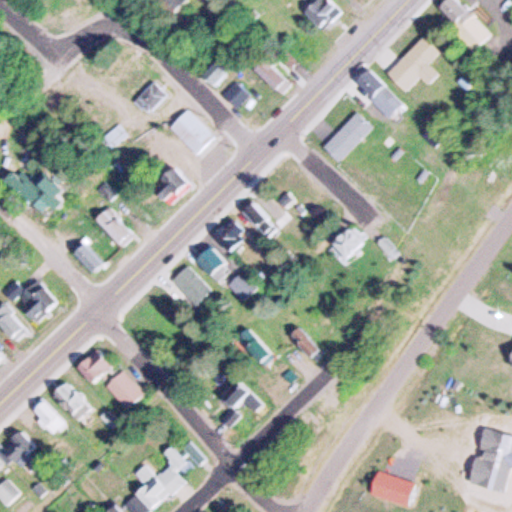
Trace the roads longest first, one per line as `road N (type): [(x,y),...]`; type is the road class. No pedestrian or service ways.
road 1 (residential): [(310,511),(337,450),(511,204)]
road 2 (residential): [(239,463),(0,194)]
road 3 (secondary): [(0,399),(258,152)]
road 4 (residential): [(186,511),(330,368),(350,331)]
road 5 (secondary): [(258,152),(406,0)]
road 6 (residential): [(258,152),(129,6)]
road 7 (residential): [(129,6),(69,41),(51,40),(1,0)]
